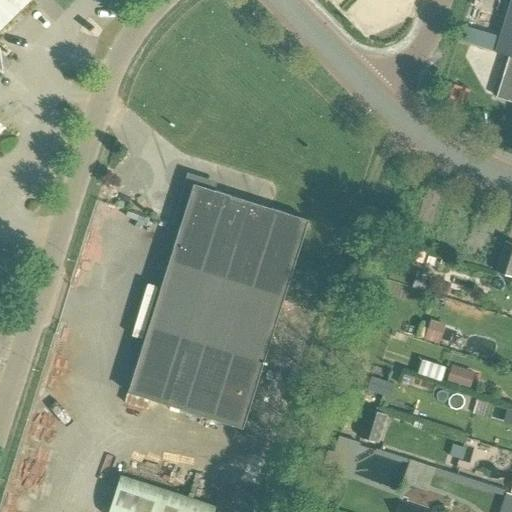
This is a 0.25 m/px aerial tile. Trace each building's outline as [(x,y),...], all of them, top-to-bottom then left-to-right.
[(0,0),(0,131),(5,126),(0,121),(0,30),(30,0),(0,0)] [(511,0),(496,52),(509,56),(497,97),(511,101),(511,0)] [(488,47),(491,32),(457,27),(454,42),(488,47)] [(241,428),(307,220),(193,184),(183,217),(187,218),(185,226),(180,225),(127,392),(241,428)] [(511,277),(511,244),(504,242),(495,272),(511,277)] [(419,265),(423,255),(409,251),(406,260),(419,265)] [(441,323),(430,320),(424,339),(435,342),(441,323)] [(466,370),(452,366),(447,381),(462,385),(466,370)] [(368,409),(358,438),(378,444),(387,415),(368,409)] [(345,477),(357,442),(335,435),(323,469),(345,477)] [(498,488),(362,444),(351,477),(395,491),(399,479),(425,488),(428,478),(437,481),(434,490),(459,498),(463,485),(496,495),(498,488)] [(108,511),(213,511),(214,509),(119,479),(108,511)] [(511,511),(511,494),(506,492),(499,511),(511,511)]
